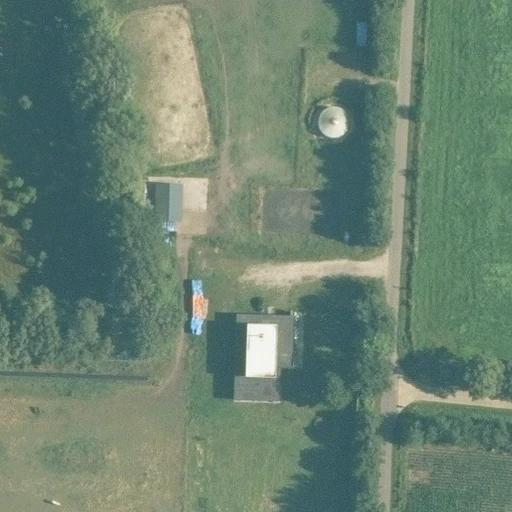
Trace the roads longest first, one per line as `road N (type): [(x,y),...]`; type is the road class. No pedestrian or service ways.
road 1 (unclassified): [(388,391),(401,0)]
road 2 (unclassified): [(388,391),(511,403)]
road 3 (unclassified): [(383,511),(388,391)]
